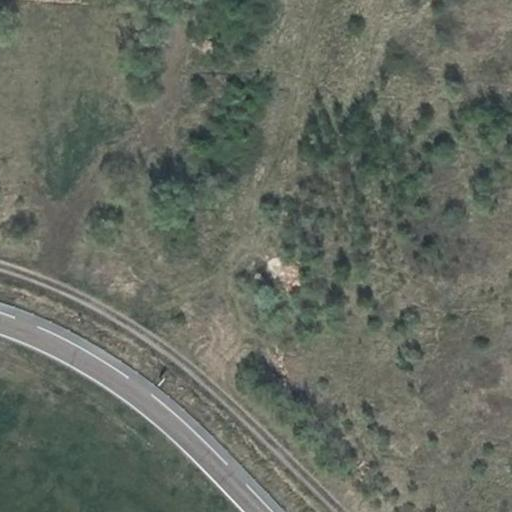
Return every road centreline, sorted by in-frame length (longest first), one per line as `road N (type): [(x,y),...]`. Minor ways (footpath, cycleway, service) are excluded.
road 1 (track): [(0,271),(92,299),(214,388),(340,511)]
road 2 (primary): [(268,511),(195,434),(73,342),(0,315)]
